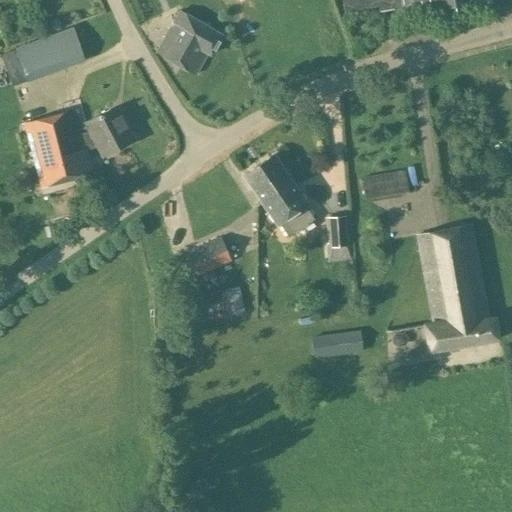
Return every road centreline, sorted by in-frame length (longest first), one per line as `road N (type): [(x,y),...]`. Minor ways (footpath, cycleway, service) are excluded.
road 1 (unclassified): [(202,152),(309,89),(511,28)]
road 2 (unclassified): [(0,294),(202,152)]
road 3 (unclassified): [(202,152),(137,51),(115,0)]
